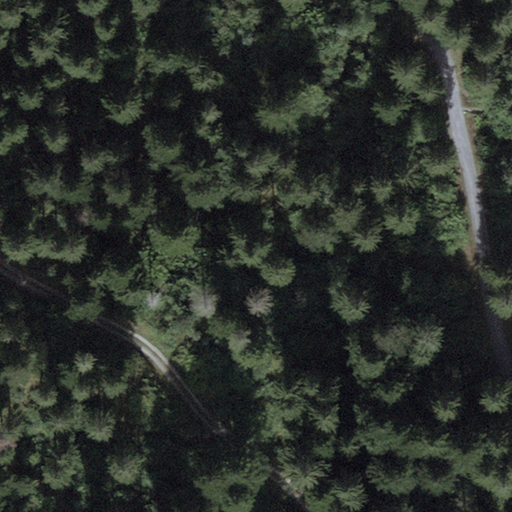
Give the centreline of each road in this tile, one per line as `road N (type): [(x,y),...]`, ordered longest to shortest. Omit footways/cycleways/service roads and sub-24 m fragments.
road 1 (track): [(0,270),(45,287),(159,356),(189,401),(313,511)]
road 2 (track): [(511,361),(446,103),(397,0)]
